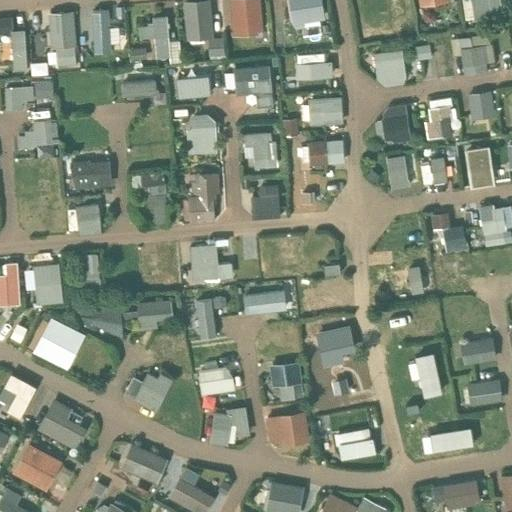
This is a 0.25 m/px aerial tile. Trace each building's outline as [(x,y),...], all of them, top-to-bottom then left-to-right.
[(215,35),(211,0),(189,0),(186,0),(189,38),(215,35)] [(261,0),(232,0),(236,34),(265,30),(261,0)] [(327,18),(324,0),(292,0),(296,23),(327,18)] [(409,0),(389,0),(393,18),(412,14),(409,0)] [(505,14),(502,0),(474,0),(478,19),(505,14)] [(76,9),(51,11),(53,46),(79,44),(76,9)] [(172,56),(168,14),(154,15),(158,58),(172,56)] [(116,20),(104,21),(105,59),(117,59),(116,20)] [(28,27),(12,28),(15,69),(30,68),(28,27)] [(448,54),(447,40),(418,42),(420,57),(448,54)] [(496,58),(494,41),(462,46),(466,69),(487,65),(486,59),(496,58)] [(409,82),(404,45),(373,49),(379,86),(409,82)] [(294,60),(298,82),(328,77),(324,55),(294,60)] [(215,86),(212,64),(182,68),(185,90),(215,86)] [(235,67),(237,91),(257,90),(258,105),(273,103),(270,64),(235,67)] [(35,78),(37,97),(56,94),(53,75),(35,78)] [(106,94),(105,78),(69,81),(70,96),(106,94)] [(125,94),(156,91),(155,78),(124,81),(125,94)] [(32,107),(32,83),(5,84),(6,107),(32,107)] [(470,92),(474,120),(497,117),(493,88),(470,92)] [(309,99),(311,122),(343,120),(341,96),(309,99)] [(151,144),(171,143),(169,105),(148,107),(151,144)] [(426,120),(429,136),(449,133),(445,105),(430,108),(432,119),(426,120)] [(382,112),(388,142),(415,137),(409,107),(382,112)] [(191,148),(215,148),(215,121),(206,113),(191,113),(191,148)] [(303,155),(299,115),(285,116),(289,157),(303,155)] [(26,141),(59,139),(58,120),(25,121),(26,141)] [(90,123),(71,125),(73,144),(107,139),(105,130),(91,131),(90,123)] [(255,145),(257,169),(279,167),(277,143),(268,143),(267,134),(246,136),(247,146),(255,145)] [(488,171),(485,138),(470,140),(473,173),(488,171)] [(310,142),(312,164),(346,162),(344,140),(310,142)] [(412,185),(408,153),(388,156),(392,187),(412,185)] [(449,180),(446,155),(432,156),(435,181),(449,180)] [(113,182),(110,158),(77,161),(79,185),(113,182)] [(425,182),(433,181),(432,161),(423,162),(425,182)] [(24,182),(58,181),(58,166),(23,167),(24,182)] [(154,222),(171,221),(168,174),(135,176),(136,188),(152,187),(154,222)] [(222,192),(222,174),(194,174),(194,192),(222,192)] [(334,181),(299,183),(300,197),(335,195),(334,181)] [(254,194),(256,217),(282,215),(281,192),(254,194)] [(216,196),(191,196),(192,220),(216,220),(216,196)] [(60,229),(57,198),(44,199),(46,230),(60,229)] [(102,201),(79,204),(82,232),(105,230),(102,201)] [(501,234),(496,205),(483,206),(487,236),(501,234)] [(451,210),(435,210),(434,224),(450,225),(451,210)] [(445,226),(449,250),(469,247),(465,223),(445,226)] [(407,263),(403,235),(379,239),(384,266),(407,263)] [(260,237),(237,237),(238,274),(261,274),(260,237)] [(304,238),(281,240),(283,269),(307,267),(304,238)] [(194,244),(196,280),(219,278),(217,242),(194,244)] [(183,282),(178,244),(154,247),(159,285),(183,282)] [(138,249),(116,252),(121,288),(143,285),(138,249)] [(102,288),(98,251),(80,252),(84,290),(102,288)] [(456,260),(458,277),(485,274),(483,256),(456,260)] [(61,261),(35,263),(38,303),(64,301),(61,261)] [(412,266),(414,290),(436,288),(434,263),(412,266)] [(0,276),(0,302),(21,302),(19,264),(5,265),(6,276),(0,276)] [(351,300),(348,279),(318,282),(319,291),(305,292),(307,304),(351,300)] [(247,292),(249,312),(288,308),(287,288),(247,292)] [(174,298),(141,302),(144,329),(159,327),(158,319),(176,317),(174,298)] [(488,320),(484,299),(446,305),(449,326),(488,320)] [(187,308),(190,328),(218,324),(216,304),(187,308)] [(121,306),(86,309),(87,321),(123,339),(121,306)] [(409,327),(434,323),(432,309),(407,313),(409,327)] [(85,333),(54,316),(37,347),(68,364),(85,333)] [(343,320),(318,321),(319,340),(344,339),(343,320)] [(261,348),(291,343),(289,331),(260,336),(261,348)] [(191,361),(186,332),(157,337),(163,366),(191,361)] [(308,353),(321,351),(318,337),(306,338),(308,353)] [(466,363),(498,356),(494,338),(462,345),(466,363)] [(426,373),(423,351),(392,356),(395,378),(426,373)] [(303,382),(301,362),(273,365),(275,385),(303,382)] [(200,370),(203,393),(237,388),(235,377),(228,365),(200,370)] [(9,406),(23,414),(39,385),(16,372),(9,385),(19,390),(9,406)] [(137,375),(127,394),(156,410),(173,379),(161,373),(158,377),(149,372),(146,379),(137,375)] [(470,384),(473,402),(504,398),(501,379),(470,384)] [(432,418),(428,390),(407,393),(411,420),(432,418)] [(327,397),(331,419),(355,414),(351,392),(327,397)] [(57,398),(41,427),(77,447),(89,426),(70,416),(75,407),(57,398)] [(192,402),(174,402),(173,428),(191,429),(192,402)] [(246,405),(218,410),(213,440),(230,443),(231,434),(251,435),(246,405)] [(311,440),(307,410),(280,415),(284,444),(311,440)] [(487,446),(503,443),(499,418),(483,421),(487,446)] [(451,453),(461,451),(457,421),(436,424),(438,433),(448,431),(451,453)] [(0,426),(0,452),(11,432),(0,426)] [(372,427),(336,433),(338,446),(374,440),(372,427)] [(419,439),(423,461),(451,456),(447,434),(419,439)] [(64,460),(31,442),(15,471),(48,488),(64,460)] [(169,458),(133,443),(124,465),(159,481),(169,458)] [(511,505),(511,471),(500,473),(505,506),(511,505)] [(182,475),(172,494),(204,511),(214,492),(182,475)] [(95,477),(90,488),(109,496),(114,486),(95,477)] [(477,503),(474,478),(442,483),(445,507),(477,503)] [(297,511),(304,490),(272,482),(265,510),(274,511),(297,511)] [(360,505),(331,490),(319,511),(356,511),(357,510),(360,505)] [(393,511),(394,511),(366,495),(360,505),(357,510),(360,511),(393,511)] [(33,511),(4,497),(0,504),(0,511),(33,511)] [(134,511),(114,500),(106,511),(134,511)]
